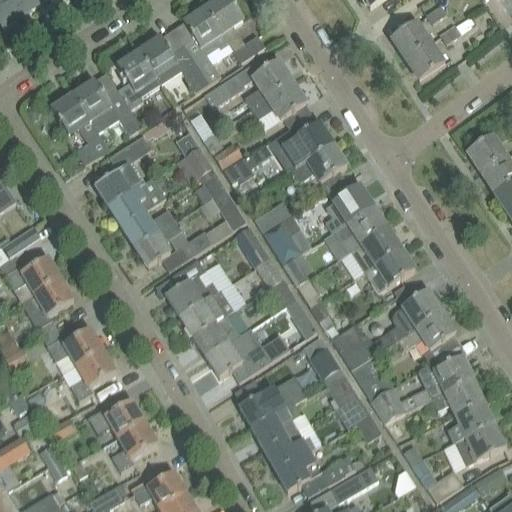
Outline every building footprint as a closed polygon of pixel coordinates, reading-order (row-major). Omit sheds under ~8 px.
[(0,0),(0,28),(4,34),(5,33),(3,32),(23,19),(10,0),(0,0)] [(10,0),(23,19),(26,17),(43,5),(39,0),(10,0)] [(234,11),(227,0),(226,0),(206,13),(205,13),(229,49),(242,69),(266,53),(258,41),(245,49),(233,32),(244,25),(236,14),(237,13),(235,10),(234,11)] [(362,0),(370,12),(388,0),(362,0)] [(441,10),(426,20),(432,29),(433,29),(447,19),(441,10)] [(184,28),(172,36),(183,52),(184,52),(209,89),(218,83),(221,82),(213,69),(207,60),(219,51),(221,54),(229,49),(222,39),(205,13),(204,13),(205,14),(184,28)] [(470,22),(456,31),(460,37),(474,28),(470,22)] [(408,32),(391,43),(405,64),(431,47),(417,26),(408,32)] [(446,50),(461,39),(460,37),(456,31),(454,29),(439,40),(446,50)] [(140,56),(138,57),(139,58),(139,57),(156,83),(161,90),(182,76),(196,98),(209,89),(184,52),(183,52),(172,36),(161,43),(160,44),(158,40),(157,39),(149,45),(150,46),(152,49),(140,57),(140,56)] [(420,86),(445,69),(431,47),(405,64),(420,86)] [(129,88),(118,96),(130,115),(143,106),(141,103),(161,90),(156,83),(139,57),(139,58),(118,71),(126,82),(125,83),(127,86),(128,86),(129,88)] [(293,88),(279,66),(268,74),(267,73),(264,75),(264,76),(254,83),(261,93),(245,103),(252,114),(268,104),(293,88)] [(106,79),(95,87),(102,98),(103,97),(105,100),(105,101),(106,103),(118,96),(106,79)] [(212,114),(244,94),(236,81),(204,101),(212,114)] [(142,133),(130,115),(118,96),(106,103),(105,101),(105,100),(103,97),(102,98),(95,87),(74,100),(74,99),(73,100),(90,126),(98,138),(119,124),(130,141),(139,135),(142,133)] [(295,116),(307,109),(293,88),(268,104),(252,114),(258,125),(274,114),(282,125),(292,118),(293,119),(296,117),(295,116)] [(98,138),(90,126),(73,100),(73,101),(52,115),(60,126),(59,126),(61,130),(62,129),(69,140),(79,133),(90,149),(77,158),(85,171),(110,155),(98,138)] [(35,107),(24,114),(32,126),(38,122),(40,115),(35,107)] [(142,133),(139,135),(143,141),(146,146),(149,144),(153,141),(154,143),(166,135),(163,129),(176,120),(173,114),(159,123),(158,122),(142,133)] [(191,125),(204,145),(214,138),(201,118),(191,125)] [(289,136),(269,149),(287,177),(292,174),(293,176),(333,150),(320,129),(318,130),(317,130),(311,120),(289,134),(289,136)] [(481,179),(507,162),(499,150),(511,141),(511,127),(467,157),(481,179)] [(190,138),(176,147),(186,161),(200,153),(190,138)] [(212,159),(223,152),(214,138),(204,145),(203,145),(212,159)] [(105,185),(96,191),(109,212),(144,189),(131,169),(132,168),(152,155),(146,146),(143,141),(109,164),(117,177),(109,183),(108,182),(105,184),(105,185)] [(223,175),(244,162),(234,148),(214,161),(223,175)] [(333,150),(293,176),(300,187),(315,177),(322,188),(333,181),(333,182),(336,180),(336,179),(347,172),(333,150)] [(186,161),(177,167),(190,188),(199,182),(213,173),(200,153),(186,161)] [(244,162),(223,175),(232,189),(237,186),(239,189),(255,179),(253,176),(251,174),(258,170),(252,160),(245,164),(244,162)] [(495,199),(511,188),(511,168),(507,162),(481,179),(495,199)] [(226,194),(213,173),(199,182),(204,189),(212,203),(226,194)] [(0,217),(16,207),(1,183),(0,183),(0,217)] [(144,189),(109,212),(122,232),(144,218),(156,210),(151,202),(161,195),(153,183),(144,189)] [(511,188),(495,199),(509,220),(511,217),(511,188)] [(212,203),(204,189),(195,194),(204,208),(212,203)] [(374,212),(360,191),(349,198),(348,198),(345,200),(345,201),(326,213),(332,223),(326,228),(333,238),(336,236),(348,229),(374,212)] [(190,247),(182,252),(188,263),(213,248),(247,227),(226,194),(212,203),(221,216),(226,225),(206,238),(206,237),(190,247)] [(167,203),(161,195),(151,202),(156,210),(167,203)] [(221,216),(212,203),(204,208),(200,210),(208,224),(221,216)] [(264,239),(292,221),(283,206),(255,224),(264,239)] [(348,229),(336,236),(350,258),(351,257),(362,250),(388,233),(374,212),(348,229)] [(135,252),(176,226),(168,215),(150,228),(144,218),(122,232),(135,252)] [(284,271),(303,259),(291,240),(300,234),(292,221),(264,239),(284,271)] [(176,226),(135,252),(148,273),(158,267),(159,268),(162,266),(161,265),(170,259),(164,249),(170,245),(183,237),(176,226)] [(9,265),(19,258),(41,244),(33,232),(11,246),(1,253),(9,265)] [(250,233),(236,241),(256,272),(270,263),(250,233)] [(365,278),(376,271),(401,254),(388,233),(362,250),(351,257),(365,278)] [(183,237),(170,245),(177,255),(182,252),(190,247),(183,237)] [(168,276),(188,263),(182,252),(177,255),(170,259),(161,265),(162,266),(168,276)] [(401,286),(404,283),(415,275),(401,254),(376,271),(365,278),(378,299),(389,292),(401,285),(401,286)] [(61,284),(48,262),(22,278),(18,271),(5,279),(13,294),(26,287),(34,300),(61,284)] [(297,262),(284,271),(298,292),(307,286),(309,284),(311,283),(306,276),(297,262)] [(270,263),(256,272),(265,286),(279,278),(270,263)] [(176,296),(167,302),(180,323),(221,296),(232,289),(219,268),(205,277),(204,275),(199,267),(198,265),(172,282),(179,292),(176,295),(176,296)] [(29,318),(27,318),(37,335),(50,327),(47,322),(57,316),(74,306),(61,284),(34,300),(40,311),(29,318)] [(284,284),(274,291),(286,311),(296,304),(284,284)] [(307,286),(298,292),(311,312),(321,306),(322,305),(318,299),(310,285),(309,284),(307,286)] [(221,296),(180,323),(193,343),(234,316),(228,306),(221,296)] [(397,331),(389,336),(390,337),(396,347),(399,345),(416,334),(442,317),(428,296),(417,303),(417,302),(413,304),(414,305),(404,312),(402,313),(403,313),(396,317),(394,319),(393,321),(393,323),(393,325),(394,327),(397,331)] [(296,304),(286,311),(295,324),(305,318),(296,304)] [(321,306),(311,312),(319,326),(329,320),(330,319),(321,306)] [(416,334),(399,345),(405,355),(422,343),(430,355),(431,355),(442,348),(442,349),(446,346),(445,345),(454,339),(456,338),(442,317),(416,334)] [(226,321),(193,343),(206,363),(229,348),(239,342),(226,321)] [(353,331),(332,344),(352,376),(374,361),(378,358),(381,356),(375,346),(371,346),(367,339),(364,340),(360,341),(353,331)] [(61,344),(47,352),(56,367),(70,359),(77,371),(103,356),(90,334),(73,344),(64,349),(62,346),(61,344)] [(229,348),(206,363),(220,384),(229,377),(230,378),(233,376),(239,387),(289,355),(281,343),(262,356),(249,336),(241,341),(229,348)] [(12,340),(0,347),(0,353),(6,364),(21,355),(12,340)] [(328,353),(311,365),(324,385),(341,375),(328,353)] [(12,374),(29,364),(23,354),(21,355),(6,364),(12,374)] [(84,383),(71,391),(80,407),(94,399),(90,393),(116,378),(103,356),(77,371),(84,383)] [(371,406),(394,392),(374,361),(352,376),(371,406)] [(427,393),(411,401),(416,412),(432,404),(445,399),(473,386),(468,374),(471,373),(465,361),(462,362),(450,368),(450,367),(446,369),(442,362),(437,365),(430,369),(439,388),(427,393)] [(327,390),(327,391),(335,403),(340,411),(358,401),(345,381),(327,390)] [(249,407),(240,413),(252,434),(295,409),(307,403),(295,382),(275,393),(275,392),(263,399),(253,405),(252,404),(249,406),(249,407)] [(21,400),(12,385),(2,391),(9,403),(14,400),(17,403),(21,400)] [(456,421),(484,408),(473,386),(445,399),(432,404),(438,417),(451,410),(456,421)] [(385,429),(396,421),(406,416),(394,392),(371,406),(385,429)] [(39,397),(28,403),(39,422),(50,416),(39,397)] [(17,403),(14,400),(9,403),(18,419),(29,413),(21,400),(17,403)] [(145,427),(132,405),(106,421),(103,415),(89,423),(98,438),(111,430),(119,443),(145,427)] [(455,449),(466,443),(494,430),(484,408),(456,421),(460,430),(449,436),(455,449)] [(295,409),(252,434),(264,455),(287,442),(298,435),(293,425),(301,420),(295,409)] [(364,410),(350,418),(357,430),(371,421),(364,410)] [(20,440),(42,429),(36,417),(14,429),(20,440)] [(371,421),(357,430),(365,441),(378,432),(371,421)] [(53,445),(54,447),(76,434),(70,423),(47,436),(53,445)] [(122,477),(135,469),(132,465),(158,449),(145,427),(119,443),(125,454),(113,461),(122,477)] [(490,461),(494,460),(493,459),(505,453),(494,430),(466,443),(455,449),(466,472),(489,460),(490,461)] [(287,442),(264,455),(275,476),(299,462),(311,456),(316,453),(309,441),(304,444),(298,435),(287,442)] [(0,499),(7,495),(0,484),(0,473),(1,472),(8,468),(29,456),(21,442),(0,455),(0,499)] [(411,471),(423,464),(414,450),(403,457),(411,471)] [(348,461),(322,476),(311,456),(299,462),(275,476),(288,497),(298,491),(298,492),(302,490),(301,489),(322,478),(329,490),(365,470),(361,463),(352,468),(348,461)] [(72,476),(63,462),(59,464),(60,466),(55,469),(53,466),(48,469),(57,484),(68,478),(72,476)] [(420,484),(432,476),(423,464),(411,471),(420,484)] [(79,482),(88,478),(81,466),(73,470),(79,482)] [(371,472),(332,494),(340,508),(379,485),(371,472)] [(481,499),(507,483),(501,473),(475,489),(481,499)] [(406,475),(399,479),(396,496),(399,501),(416,491),(406,475)] [(437,508),(463,491),(454,476),(438,486),(427,493),(437,508)] [(145,487),(131,495),(140,510),(153,502),(159,511),(164,511),(187,499),(174,477),(157,487),(148,492),(145,487)] [(121,489),(89,507),(91,511),(113,511),(129,503),(126,498),(121,489)] [(473,489),(442,511),(443,511),(462,511),(480,500),(473,489)] [(0,499),(0,511),(16,511),(7,495),(0,499)] [(59,495),(53,499),(59,509),(65,505),(59,495)] [(52,498),(28,511),(53,511),(59,509),(53,499),(52,498)] [(511,511),(511,500),(510,498),(490,511),(511,511)] [(194,511),(187,499),(164,511),(194,511)]
